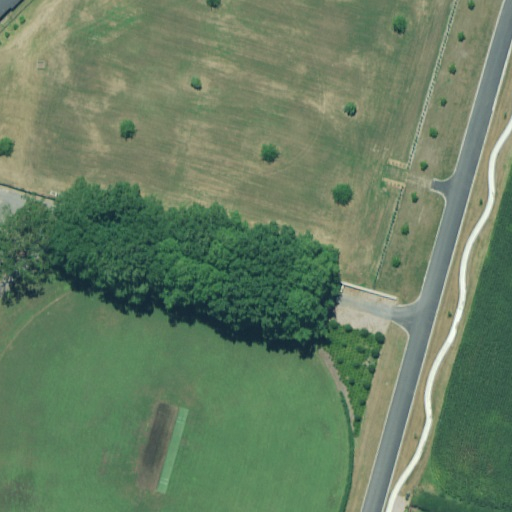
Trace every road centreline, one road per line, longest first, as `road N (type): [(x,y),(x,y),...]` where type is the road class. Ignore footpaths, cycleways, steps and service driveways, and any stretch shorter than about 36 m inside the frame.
road 1 (residential): [(511,11),(371,511)]
road 2 (unknown): [(426,317),(111,238),(52,254),(0,291)]
